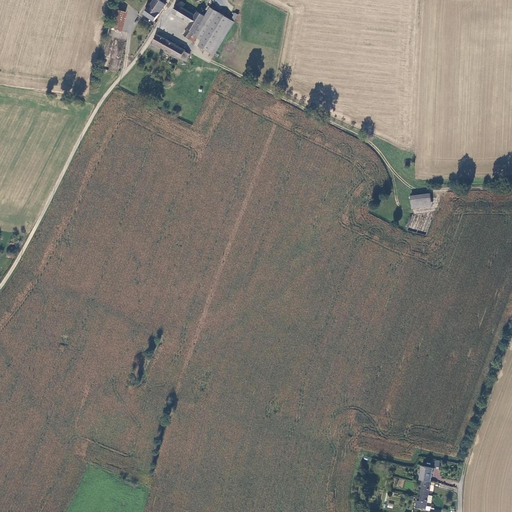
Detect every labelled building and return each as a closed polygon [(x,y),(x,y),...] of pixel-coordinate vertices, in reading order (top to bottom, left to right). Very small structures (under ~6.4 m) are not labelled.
[(158,0),(153,0),(144,14),(154,21),(165,5),(158,0)] [(183,4),(182,3),(173,14),(191,25),(189,29),(189,30),(185,36),(196,43),(198,38),(194,36),(206,17),(199,13),(183,4)] [(194,36),(198,38),(203,41),(219,13),(211,8),(206,17),(194,36)] [(114,9),(109,27),(121,30),(126,12),(114,9)] [(235,22),(219,13),(203,41),(200,46),(215,55),(235,22)] [(184,49),(158,33),(153,42),(178,58),(184,49)] [(191,53),(184,49),(178,58),(185,62),(191,53)] [(430,195),(411,195),(412,207),(431,207),(430,195)] [(439,468),(440,461),(425,459),(424,466),(439,468)] [(433,468),(423,466),(421,480),(422,481),(431,482),(433,468)] [(419,502),(416,501),(415,508),(426,509),(431,482),(422,481),(420,498),(419,502)]
